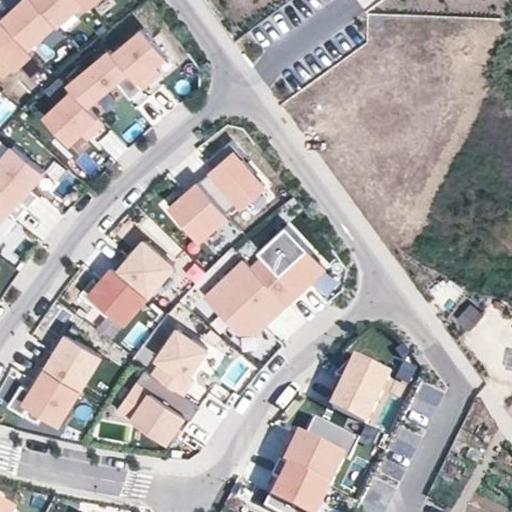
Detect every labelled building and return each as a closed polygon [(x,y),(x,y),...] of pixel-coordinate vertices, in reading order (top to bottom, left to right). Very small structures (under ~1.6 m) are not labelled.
[(24,0),(4,19),(30,48),(56,22),(35,0),(24,0)] [(57,24),(85,2),(83,0),(35,0),(56,22),(57,24)] [(83,0),(85,2),(90,8),(100,0),(83,0)] [(0,15),(0,69),(6,76),(17,66),(19,69),(35,53),(30,48),(4,19),(0,15)] [(114,52),(141,86),(154,75),(149,69),(154,64),(166,54),(144,27),(114,52)] [(110,49),(68,84),(73,90),(89,106),(116,80),(131,96),(141,86),(114,52),(110,49)] [(149,69),(154,75),(160,71),(154,64),(149,69)] [(89,106),(73,90),(45,116),(71,144),(82,133),(87,128),(93,135),(105,123),(89,106)] [(87,128),(82,133),(88,139),(93,135),(87,128)] [(217,167),(200,180),(227,212),(240,201),(243,205),(266,185),(242,158),(246,155),(232,140),(210,159),(217,167)] [(0,183),(27,206),(29,207),(39,195),(31,188),(45,171),(14,145),(0,162),(0,183)] [(227,212),(200,180),(171,205),(201,239),(229,214),(227,212)] [(0,183),(0,222),(9,212),(17,219),(27,206),(0,183)] [(264,254),(251,266),(287,304),(328,265),(287,221),(258,248),(264,254)] [(143,233),(115,267),(149,296),(178,263),(143,233)] [(257,332),(287,304),(251,266),(245,259),(207,296),(240,332),(257,332)] [(149,296),(115,267),(100,284),(94,279),(82,294),(108,316),(113,310),(127,322),(149,296)] [(152,374),(182,394),(192,380),(188,377),(208,348),(178,327),(158,357),(162,360),(152,374)] [(51,351),(43,364),(82,388),(102,355),(67,334),(55,353),(51,351)] [(346,383),(332,410),(366,426),(390,378),(356,362),(354,366),(350,364),(335,377),(346,383)] [(82,388),(43,364),(34,379),(38,381),(32,390),(22,384),(9,405),(24,415),(30,404),(60,423),(82,388)] [(152,374),(146,369),(118,409),(167,442),(185,416),(191,420),(200,407),(182,394),(152,374)] [(408,412),(428,421),(442,392),(422,383),(408,412)] [(288,449),(281,463),(330,487),(344,459),(348,461),(359,440),(315,417),(304,438),(300,436),(292,451),(288,449)] [(281,463),(279,462),(272,477),(282,483),(275,497),(270,495),(264,508),(272,511),(317,511),(330,487),(281,463)] [(0,511),(16,511),(0,503),(0,511)]
